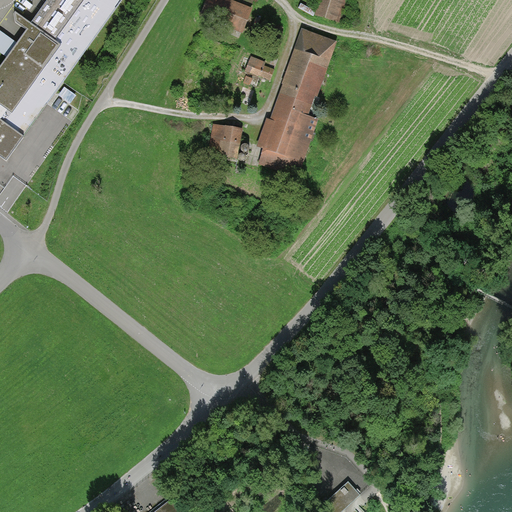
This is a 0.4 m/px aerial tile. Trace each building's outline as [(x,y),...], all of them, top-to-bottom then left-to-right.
[(0,155),(6,160),(50,100),(121,0),(49,0),(32,24),(16,12),(17,22),(27,30),(18,44),(8,57),(0,68),(0,155)] [(252,8),(230,0),(208,0),(202,16),(243,32),(252,8)] [(347,0),(319,0),(315,15),(340,23),(347,0)] [(265,149),(260,163),(297,177),(318,121),(308,117),(315,97),(317,97),(337,42),(302,29),(281,84),(283,85),(280,93),(270,119),(267,118),(257,146),(265,149)] [(0,51),(8,57),(18,44),(0,31),(0,51)] [(265,62),(251,56),(246,71),(270,80),(274,70),(264,66),(265,62)] [(253,79),(246,76),(244,83),(250,86),(253,79)] [(242,129),(214,124),(209,154),(237,159),(242,129)] [(336,511),(340,511),(360,493),(349,481),(327,503),(336,511)] [(182,511),(170,496),(149,511),(182,511)]
